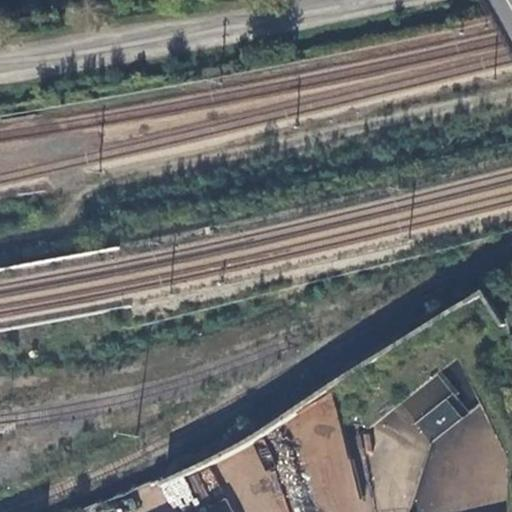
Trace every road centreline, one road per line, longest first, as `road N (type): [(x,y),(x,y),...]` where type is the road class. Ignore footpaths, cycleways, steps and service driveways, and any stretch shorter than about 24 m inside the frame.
road 1 (track): [(0,242),(37,235),(110,180),(511,95)]
road 2 (unclassified): [(384,0),(0,69)]
